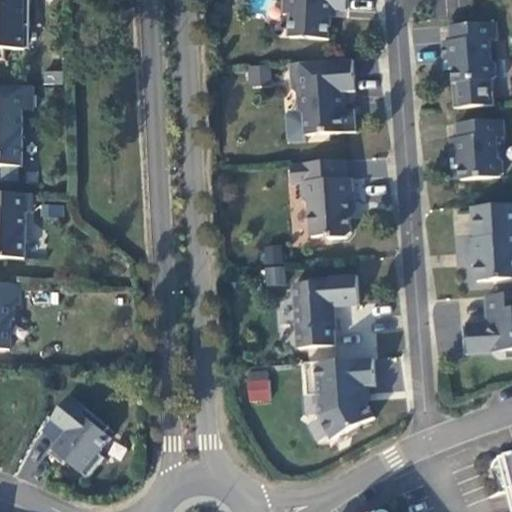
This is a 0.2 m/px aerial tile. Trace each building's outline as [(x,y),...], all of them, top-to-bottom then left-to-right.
[(19,31),(19,0),(0,0),(0,54),(12,55),(12,31),(19,31)] [(334,0),(271,0),(270,25),(278,26),(276,48),(317,51),(318,21),(334,22),(334,0)] [(484,34),(437,36),(438,52),(429,53),(430,72),(440,71),(441,94),(480,92),(484,87),(483,74),(478,71),(477,52),(485,51),(484,34)] [(341,72),(278,75),(280,100),(285,105),(286,122),(277,123),(273,126),(275,151),(279,154),(294,153),(293,147),(344,144),(342,120),(330,121),(329,103),(343,102),(341,72)] [(257,78),(239,78),(239,94),(258,93),(257,78)] [(21,117),(21,92),(0,92),(0,172),(10,172),(11,116),(21,117)] [(491,132),(444,134),(445,149),(437,150),(438,169),(447,169),(448,191),(487,189),(491,189),(491,185),(490,172),(490,168),(485,168),(484,149),(492,148),(491,132)] [(334,172),(279,176),(280,196),(290,195),(291,211),(296,215),(299,248),(316,247),(316,251),(335,250),(339,244),(337,210),(341,210),(340,189),(335,189),(334,172)] [(21,219),(21,200),(0,199),(0,264),(14,265),(14,219),(21,219)] [(511,246),(510,215),(459,219),(461,250),(469,249),(470,268),(463,268),(464,294),(507,291),(505,261),(511,260),(511,246)] [(282,246),(263,245),(262,262),(281,263),(282,246)] [(284,266),(264,266),(264,285),(284,285),(284,266)] [(344,287),(316,289),(317,293),(281,295),(282,322),(285,361),(321,359),(323,359),(321,319),(346,318),(344,287)] [(9,310),(9,290),(0,289),(0,327),(2,326),(2,310),(9,310)] [(511,305),(481,307),(483,339),(483,344),(477,344),(466,344),(466,335),(450,336),(452,366),(480,364),(481,370),(486,369),(504,368),(510,368),(509,362),(511,361),(511,305)] [(246,372),(248,402),(271,401),(269,371),(246,372)] [(362,371),(293,375),(295,407),(306,405),(308,428),(320,451),(362,429),(354,414),(353,398),(363,398),(362,371)] [(98,433),(58,401),(40,425),(55,437),(56,442),(49,443),(36,459),(51,470),(54,467),(77,484),(93,464),(87,459),(100,443),(94,438),(98,433)] [(511,511),(511,455),(497,460),(509,511),(511,511)]
